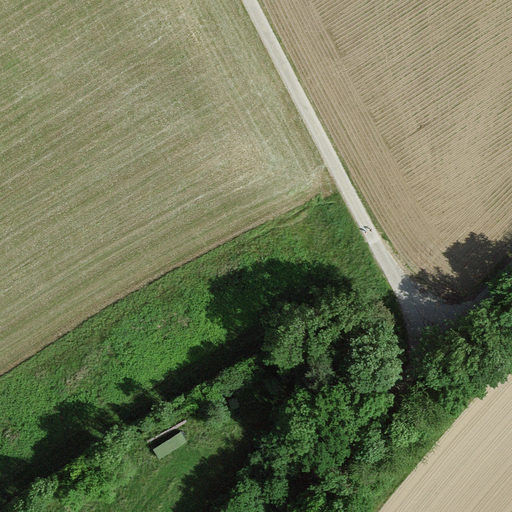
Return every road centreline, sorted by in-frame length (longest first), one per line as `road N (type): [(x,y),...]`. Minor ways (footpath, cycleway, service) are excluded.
road 1 (track): [(439,329),(390,285),(241,0)]
road 2 (unclassified): [(267,511),(511,263)]
